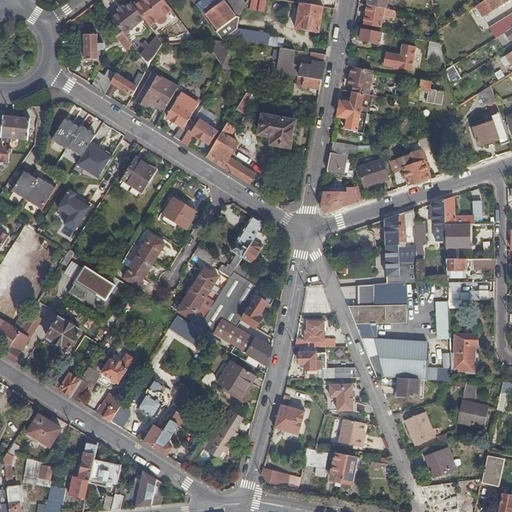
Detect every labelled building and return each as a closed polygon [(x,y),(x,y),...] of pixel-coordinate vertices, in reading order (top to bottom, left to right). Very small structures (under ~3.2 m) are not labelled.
[(145,0),(136,7),(146,20),(150,26),(157,21),(161,24),(164,24),(166,23),(167,22),(169,20),(168,16),(167,14),(173,9),(165,0),(145,0)] [(196,0),(206,13),(223,0),(196,0)] [(219,30),(228,24),(237,17),(224,0),(223,0),(206,13),(219,30)] [(227,0),(240,16),(248,2),(245,0),(227,0)] [(267,0),(260,0),(258,11),(265,12),(267,0)] [(509,0),(488,0),(483,3),(478,6),(482,12),(489,7),(491,12),(509,0)] [(113,18),(124,33),(126,35),(146,20),(136,7),(134,4),(134,3),(113,18)] [(325,8),(302,4),(297,28),(321,32),(325,8)] [(380,26),(384,8),(367,4),(363,23),(380,26)] [(484,16),(491,12),(489,7),(482,12),(484,16)] [(511,29),(511,15),(491,28),(492,31),(489,33),(493,41),(497,38),(511,29)] [(230,26),(239,28),(241,18),(237,17),(228,24),(230,26)] [(217,32),(224,41),(224,40),(226,38),(283,48),(285,48),(286,38),(271,36),(272,33),(246,29),(239,28),(230,26),(228,24),(219,30),(217,32)] [(511,41),(511,29),(497,38),(503,47),(511,41)] [(380,44),(381,34),(362,30),(360,40),(380,44)] [(118,38),(130,52),(133,45),(126,35),(124,33),(118,38)] [(98,35),(84,35),(85,60),(98,60),(98,51),(104,51),(104,44),(98,44),(98,35)] [(158,36),(142,56),(150,67),(159,51),(163,43),(158,36)] [(181,55),(179,43),(163,43),(159,51),(168,55),(181,55)] [(440,45),(431,43),(428,61),(444,64),(443,57),(440,45)] [(416,49),(404,46),(402,58),(386,55),(384,66),(412,72),(416,49)] [(322,80),(327,55),(313,53),(311,66),(303,65),(303,67),(291,65),(294,49),(285,48),(283,48),(277,72),(298,76),(322,80)] [(444,64),(445,70),(455,64),(449,53),(443,57),(444,64)] [(235,65),(230,55),(225,63),(235,65)] [(369,95),(373,71),(353,67),(348,91),(365,94),(369,95)] [(93,85),(107,94),(112,85),(113,83),(117,75),(110,70),(105,78),(99,75),(93,85)] [(166,110),(179,88),(154,73),(138,102),(147,108),(151,101),(158,105),(166,110)] [(139,87),(117,75),(113,83),(134,95),(139,87)] [(320,90),(322,80),(298,76),(297,85),(302,86),(302,87),(320,90)] [(410,102),(417,103),(420,92),(422,81),(414,79),(410,102)] [(422,81),(420,92),(429,93),(428,102),(442,105),(444,93),(430,91),(431,83),(422,81)] [(107,94),(113,98),(117,88),(112,85),(107,94)] [(502,145),(510,143),(497,104),(491,87),(483,92),(487,103),(493,122),(475,128),(480,145),(500,140),(502,145)] [(341,101),(339,110),(365,114),(366,111),(362,110),(365,94),(348,91),(346,102),(341,101)] [(257,95),(247,92),(236,112),(245,117),(257,95)] [(487,103),(483,92),(475,96),(479,106),(487,103)] [(168,117),(184,127),(185,127),(199,104),(182,94),(168,117)] [(158,105),(156,109),(164,114),(166,110),(158,105)] [(339,110),(338,117),(347,119),(345,131),(357,133),(364,134),(368,115),(365,114),(339,110)] [(297,121),(265,116),(262,134),(275,136),(273,143),(293,147),(297,121)] [(2,139),(0,142),(0,161),(10,164),(12,154),(14,154),(15,150),(13,150),(13,147),(12,147),(13,140),(29,142),(30,120),(4,118),(2,139)] [(183,142),(189,146),(196,133),(211,143),(219,130),(202,119),(196,129),(191,126),(189,130),(183,142)] [(92,145),(97,136),(83,128),(82,129),(67,120),(54,140),(69,149),(71,148),(85,157),(92,145)] [(209,158),(250,184),(256,173),(231,157),(240,142),(230,136),(235,127),(229,123),(209,158)] [(178,138),(183,142),(189,130),(185,127),(184,127),(178,138)] [(333,144),(331,153),(340,155),(348,155),(378,153),(378,148),(357,149),(333,144)] [(101,151),(92,145),(85,157),(79,166),(99,180),(113,159),(101,151)] [(70,167),(76,153),(66,149),(61,163),(70,167)] [(412,155),(416,167),(426,164),(429,163),(425,151),(412,155)] [(331,153),(328,171),(345,175),(348,155),(340,155),(331,153)] [(410,186),(421,182),(416,167),(412,155),(398,160),(402,171),(405,170),(410,186)] [(141,163),(136,160),(123,181),(143,194),(156,173),(141,163)] [(383,161),(360,169),(365,188),(390,180),(383,161)] [(421,182),(432,179),(426,164),(416,167),(421,182)] [(58,174),(45,167),(43,170),(38,177),(51,185),(58,174)] [(51,185),(38,177),(37,179),(25,172),(13,191),(42,209),(55,188),(51,185)] [(70,189),(58,208),(69,215),(64,224),(75,231),(91,205),(75,196),(77,193),(70,189)] [(328,213),(358,204),(356,190),(348,190),(348,194),(324,192),(321,208),(328,213)] [(455,216),(454,196),(443,200),(443,226),(455,226),(455,216)] [(173,198),(160,218),(175,228),(177,224),(187,230),(197,215),(173,198)] [(443,200),(432,204),(433,230),(434,230),(434,243),(436,243),(436,247),(445,247),(443,226),(443,200)] [(414,224),(413,210),(404,213),(405,227),(414,227),(414,224)] [(404,213),(396,215),(398,244),(406,244),(405,227),(404,213)] [(396,215),(383,220),(384,247),(398,246),(398,244),(396,215)] [(266,224),(253,216),(236,243),(237,244),(233,252),(237,255),(225,275),(231,279),(235,273),(240,266),(244,259),(261,232),(266,224)] [(487,217),(455,216),(455,226),(456,226),(488,226),(487,217)] [(424,223),(414,224),(414,227),(415,243),(425,243),(424,223)] [(36,232),(25,225),(10,249),(21,256),(30,242),(36,232)] [(443,226),(445,247),(445,262),(450,262),(450,248),(469,248),(468,232),(456,232),(456,226),(455,226),(443,226)] [(0,251),(10,235),(0,228),(0,251)] [(272,240),(261,232),(244,259),(253,265),(263,248),(266,250),(272,240)] [(151,235),(124,278),(138,287),(165,244),(151,235)] [(398,246),(384,247),(385,278),(399,277),(398,264),(398,259),(398,246)] [(213,255),(199,247),(194,255),(215,269),(217,264),(211,260),(213,255)] [(61,265),(69,253),(61,248),(55,258),(54,260),(61,265)] [(0,265),(0,268),(9,274),(11,275),(23,257),(21,256),(10,249),(0,265)] [(407,264),(416,264),(415,250),(410,249),(411,258),(398,259),(398,264),(407,264)] [(74,260),(66,273),(77,279),(85,266),(74,260)] [(445,262),(446,277),(466,277),(465,261),(450,262),(445,262)] [(493,272),(493,261),(473,261),(473,272),(493,272)] [(109,300),(120,283),(89,264),(72,291),(78,295),(82,288),(101,300),(103,297),(109,300)] [(399,277),(407,277),(407,268),(407,264),(398,264),(399,277)] [(247,271),(240,266),(235,273),(243,277),(247,271)] [(0,343),(9,349),(20,331),(30,316),(24,312),(14,328),(0,319),(0,288),(9,274),(0,268),(0,343)] [(407,277),(417,277),(416,268),(407,268),(407,277)] [(33,284),(41,272),(36,269),(28,281),(33,284)] [(220,278),(219,278),(207,270),(180,312),(193,321),(219,281),(220,278)] [(268,367),(272,351),(236,330),(242,321),(257,330),(263,320),(259,317),(266,305),(271,307),(276,299),(243,277),(235,273),(231,279),(227,286),(204,323),(211,328),(217,318),(222,320),(213,334),(268,367)] [(231,279),(225,275),(222,273),(219,278),(220,278),(219,281),(227,286),(231,279)] [(405,285),(373,287),(374,305),(405,304),(405,285)] [(117,298),(126,303),(132,293),(124,287),(117,298)] [(358,306),(347,307),(354,323),(406,321),(405,304),(374,305),(373,287),(358,287),(358,306)] [(461,302),(493,302),(493,291),(478,291),(478,292),(459,292),(459,302),(461,302)] [(459,292),(447,293),(448,302),(459,302),(459,292)] [(32,293),(23,297),(26,303),(35,299),(32,293)] [(120,313),(126,303),(117,298),(111,308),(120,313)] [(437,340),(441,340),(450,340),(448,309),(448,302),(435,303),(437,340)] [(20,331),(30,338),(40,322),(30,316),(20,331)] [(168,334),(196,347),(204,330),(176,316),(168,334)] [(59,318),(47,338),(68,351),(81,331),(59,318)] [(209,331),(213,334),(222,320),(217,318),(211,328),(209,331)] [(307,339),(297,339),(295,348),(301,348),(307,348),(307,343),(325,342),(324,331),(321,331),(321,322),(309,322),(309,332),(307,332),(307,339)] [(204,323),(201,327),(209,331),(211,328),(204,323)] [(6,356),(16,362),(30,338),(20,331),(9,349),(6,356)] [(221,342),(209,335),(206,340),(218,347),(218,346),(221,342)] [(454,336),(454,355),(474,356),(474,352),(474,347),(477,346),(476,336),(454,336)] [(436,374),(435,381),(442,382),(452,382),(452,372),(451,361),(451,355),(450,340),(441,340),(443,374),(436,374)] [(428,346),(362,343),(368,359),(380,355),(388,379),(398,379),(418,380),(423,381),(426,381),(428,346)] [(92,357),(99,347),(93,344),(87,354),(92,357)] [(103,345),(90,366),(102,374),(110,360),(113,356),(115,352),(103,345)] [(315,354),(315,348),(307,348),(301,348),(301,353),(299,354),(300,366),(305,366),(305,380),(335,379),(335,368),(329,368),(329,354),(315,354)] [(457,366),(457,372),(461,372),(473,372),(474,356),(454,355),(451,355),(451,361),(459,361),(459,366),(457,366)] [(123,362),(113,356),(110,360),(118,365),(119,361),(123,362)] [(110,360),(102,374),(119,384),(132,363),(125,358),(123,362),(119,361),(118,365),(110,360)] [(451,361),(452,372),(457,372),(457,366),(459,366),(459,361),(451,361)] [(246,387),(250,372),(240,366),(239,369),(231,364),(219,384),(241,398),(248,387),(246,387)] [(81,380),(88,384),(91,386),(99,373),(89,367),(81,380)] [(335,379),(350,379),(349,368),(335,368),(335,379)] [(350,379),(361,379),(357,368),(349,368),(350,379)] [(255,376),(250,372),(246,387),(248,387),(255,376)] [(60,390),(71,396),(80,381),(70,375),(60,390)] [(418,380),(398,379),(398,384),(397,398),(417,399),(418,380)] [(71,396),(78,400),(88,384),(81,380),(80,381),(71,396)] [(164,386),(155,381),(149,391),(155,394),(160,392),(164,386)] [(511,383),(502,384),(500,393),(511,392),(511,383)] [(353,385),(331,386),(331,399),(338,399),(339,412),(354,412),(353,385)] [(145,443),(167,456),(174,445),(169,442),(178,427),(181,429),(183,427),(185,428),(187,423),(186,422),(187,419),(183,416),(190,404),(198,393),(195,392),(197,389),(192,386),(176,413),(182,417),(180,421),(173,417),(165,431),(156,426),(145,443)] [(170,390),(164,386),(160,392),(166,396),(170,390)] [(99,414),(112,422),(117,414),(124,403),(129,395),(122,390),(117,398),(110,394),(99,414)] [(167,401),(166,396),(160,392),(155,394),(149,391),(147,394),(138,408),(156,419),(167,401)] [(500,395),(496,411),(502,413),(506,397),(500,395)] [(124,403),(117,414),(124,418),(131,406),(124,403)] [(283,405),(282,404),(276,429),(300,436),(306,411),(283,405)] [(489,408),(470,404),(466,426),(485,430),(489,408)] [(236,432),(244,419),(232,411),(208,450),(225,462),(241,435),(236,432)] [(404,421),(414,447),(435,439),(424,412),(404,421)] [(176,413),(173,417),(180,421),(182,417),(176,413)] [(40,414),(29,432),(52,447),(64,429),(40,414)] [(364,434),(366,424),(345,420),(340,444),(364,448),(366,440),(363,440),(364,434)] [(96,459),(99,446),(88,444),(81,477),(87,479),(87,483),(91,483),(91,482),(96,459)] [(310,450),(306,465),(318,468),(324,469),(327,453),(317,451),(310,450)] [(11,511),(22,511),(21,487),(15,487),(12,465),(13,464),(15,456),(9,451),(6,457),(6,462),(10,504),(11,511)] [(445,453),(443,451),(426,458),(433,475),(453,468),(447,452),(445,453)] [(331,454),(327,453),(324,469),(318,468),(316,477),(326,479),(327,470),(331,454)] [(336,486),(342,487),(348,457),(338,455),(332,480),(337,481),(336,486)] [(53,466),(51,464),(28,457),(24,481),(48,485),(52,486),(55,468),(53,466)] [(353,490),(359,460),(348,457),(342,487),(353,490)] [(498,486),(504,461),(487,457),(482,480),(482,482),(498,486)] [(119,484),(123,465),(96,459),(91,482),(108,486),(109,482),(119,484)] [(303,478),(264,470),(263,475),(268,485),(300,491),(303,478)] [(159,479),(145,471),(143,482),(141,489),(156,493),(159,479)] [(168,485),(159,479),(156,493),(154,506),(164,505),(168,485)] [(141,489),(143,482),(136,480),(134,488),(141,489)] [(469,498),(478,500),(481,485),(472,485),(469,498)] [(435,486),(420,487),(430,511),(445,511),(457,508),(455,496),(442,499),(438,492),(435,486)] [(132,498),(139,499),(141,489),(134,488),(132,498)] [(154,506),(156,493),(141,489),(139,499),(137,508),(154,506)] [(113,511),(123,510),(124,505),(126,496),(117,494),(116,498),(113,511)] [(104,511),(113,511),(116,498),(108,496),(104,511)] [(474,511),(478,500),(469,498),(455,496),(457,508),(445,511),(474,511)] [(511,511),(511,498),(505,496),(501,511),(511,511)] [(38,511),(48,511),(50,502),(50,500),(46,500),(41,499),(38,511)] [(48,511),(56,511),(58,503),(50,502),(48,511)]
